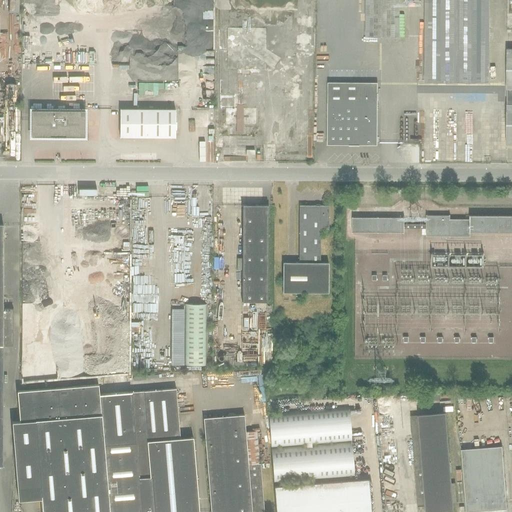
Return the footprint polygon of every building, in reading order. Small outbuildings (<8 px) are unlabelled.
[(399,37),(399,0),(366,0),(366,37),(399,37)] [(489,0),(425,0),(425,81),(489,82),(489,0)] [(372,82),(328,82),(328,103),(329,103),(329,112),(328,112),(328,113),(331,113),(330,142),(354,142),(355,141),(360,141),(360,145),(360,143),(376,143),(376,113),(378,113),(378,112),(376,112),(376,84),(372,84),(372,82)] [(175,137),(175,109),(120,109),(120,137),(175,137)] [(85,137),(85,126),(82,126),(82,121),(85,121),(85,110),(32,110),(32,121),(34,121),(34,125),(32,125),(32,137),(55,137),(55,133),(61,133),(61,137),(85,137)] [(253,148),(253,136),(223,136),(223,148),(253,148)] [(268,302),(268,205),(243,205),(242,301),(242,302),(268,302)] [(320,263),(320,229),(329,229),(329,206),(299,206),(299,262),(283,262),(283,293),(328,293),(329,263),(320,263)] [(511,215),(471,216),(471,215),(470,215),(470,220),(450,220),(450,215),(427,215),(426,225),(405,225),(405,217),(353,217),(352,233),(404,233),(405,229),(426,229),(426,236),(427,236),(443,236),(444,236),(444,238),(450,238),(450,236),(470,236),(471,236),(471,232),(511,231),(511,215)] [(3,345),(13,346),(13,309),(3,309),(3,225),(0,224),(0,465),(2,465),(3,345)] [(432,266),(466,267),(484,267),(484,253),(466,253),(432,253),(432,266)] [(185,365),(205,365),(206,305),(186,304),(185,365)] [(238,346),(238,323),(228,323),(228,346),(238,346)] [(176,388),(99,394),(98,384),(17,391),(20,421),(12,422),(18,488),(41,486),(42,511),(198,511),(193,437),(180,438),(176,388)] [(274,483),(354,476),(349,407),(269,413),(274,483)] [(453,511),(453,503),(457,502),(456,483),(451,483),(446,413),(411,416),(418,511),(453,511)] [(264,511),(260,464),(261,464),(258,431),(245,432),(244,415),(203,418),(211,511),(264,511)] [(466,511),(507,509),(502,447),(462,450),(466,511)] [(276,511),(371,511),(369,479),(274,487),(276,511)]
